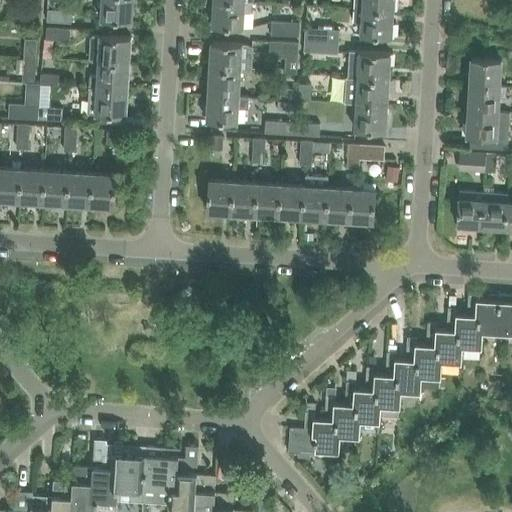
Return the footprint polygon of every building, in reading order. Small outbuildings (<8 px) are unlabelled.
[(133,0),(101,0),(101,19),(132,21),(133,0)] [(246,2),(222,0),(213,0),(212,26),(245,28),(245,12),(251,13),(252,2),(246,2)] [(355,0),(355,8),(362,8),(393,10),(394,0),(355,0)] [(393,10),(362,8),(355,8),(354,22),(361,23),(360,35),(392,37),(393,10)] [(47,22),(71,23),(72,11),(48,10),(47,22)] [(272,22),(271,35),(299,37),(300,23),(272,22)] [(46,39),(70,41),(70,29),(47,27),(46,39)] [(306,28),(305,40),(339,42),(340,30),(306,28)] [(91,61),(98,61),(129,63),(131,37),(92,35),(90,37),(89,57),(91,61)] [(25,39),(24,59),(24,57),(31,57),(30,61),(36,62),(37,40),(25,39)] [(339,42),(305,40),(304,51),(338,54),(339,42)] [(271,41),(270,55),(285,56),(284,71),(296,72),(296,56),(298,57),(299,43),(271,41)] [(211,42),(210,68),(240,70),(242,44),(211,42)] [(347,76),(358,77),(389,79),(391,53),(348,50),(347,76)] [(24,59),(23,79),(35,80),(36,62),(30,61),(31,57),(24,57),(24,59)] [(471,58),(469,84),(502,86),(503,59),(471,58)] [(98,61),(97,77),(97,87),(128,89),(129,63),(98,61)] [(210,68),(208,94),(239,96),(240,70),(210,68)] [(41,74),(41,85),(59,86),(60,75),(41,74)] [(128,89),(97,87),(97,77),(90,76),(87,113),(126,115),(128,89)] [(349,102),(356,103),(387,105),(389,79),(358,77),(357,91),(349,91),(349,102)] [(299,89),(298,100),(310,100),(311,84),(299,83),(299,89)] [(469,84),(468,110),(500,112),(501,98),(506,98),(507,86),(502,86),(469,84)] [(280,99),(298,100),(299,89),(281,88),(280,99)] [(248,96),(239,96),(208,94),(207,120),(238,122),(238,107),(247,107),(248,96)] [(387,105),(356,103),(354,129),(386,131),(387,105)] [(38,119),(39,107),(39,106),(24,105),(11,104),(10,118),(38,119)] [(39,107),(38,119),(62,120),(63,108),(39,107)] [(500,112),(468,110),(466,136),(499,138),(500,112)] [(296,135),(296,129),(297,122),(266,121),(265,133),(296,135)] [(297,122),(296,129),(296,135),(319,136),(320,124),(297,122)] [(30,125),(18,124),(16,148),(29,149),(30,125)] [(78,127),(65,127),(64,152),(76,152),(78,127)] [(108,129),(107,143),(118,143),(119,130),(108,129)] [(210,149),(223,149),(223,136),(211,135),(210,149)] [(252,162),(265,163),(266,139),(254,138),(252,162)] [(290,149),(301,149),(301,141),(291,140),(290,149)] [(301,141),(301,149),(300,165),(312,166),(314,141),(301,141)] [(360,169),(360,158),(361,144),(349,143),(347,168),(360,169)] [(385,146),(361,144),(360,158),(384,160),(385,146)] [(484,170),(486,170),(487,152),(459,150),(458,169),(483,170),(484,170)] [(487,152),(486,170),(494,171),(495,152),(487,152)] [(0,198),(19,200),(21,168),(22,161),(13,161),(13,167),(0,166),(0,198)] [(387,166),(386,178),(396,179),(398,167),(387,166)] [(19,200),(43,201),(45,170),(21,168),(19,200)] [(43,201),(67,203),(69,171),(45,170),(43,201)] [(67,203),(90,204),(92,172),(69,171),(67,203)] [(92,172),(90,204),(115,206),(117,174),(92,172)] [(302,217),(326,218),(328,186),(328,176),(305,175),(304,185),(302,217)] [(207,211),(231,212),(233,181),(209,179),(207,211)] [(231,212),(255,214),(257,182),(233,181),(231,212)] [(255,214),(279,215),(281,183),(257,182),(255,214)] [(352,188),(350,219),(374,221),(376,183),(364,182),(363,188),(352,188)] [(279,215),(302,217),(304,185),(281,183),(279,215)] [(326,218),(350,219),(352,188),(328,186),(326,218)] [(481,226),(505,228),(507,201),(508,194),(493,193),(493,187),(484,186),(484,192),(481,226)] [(457,224),(481,226),(484,192),(459,190),(457,224)] [(346,282),(335,281),(332,281),(330,304),(345,305),(346,282)] [(476,298),(477,293),(469,292),(468,309),(477,310),(476,315),(480,315),(479,331),(482,331),(507,333),(508,317),(501,316),(502,301),(497,301),(497,294),(488,293),(488,299),(476,298)] [(511,294),(497,294),(497,301),(502,301),(501,316),(508,317),(507,333),(511,333),(511,294)] [(467,314),(456,313),(456,307),(453,307),(448,307),(447,324),(456,324),(455,330),(459,330),(458,346),(462,346),(481,347),(482,331),(479,331),(480,315),(476,315),(477,310),(468,309),(467,314)] [(438,361),(442,361),(461,362),(462,346),(458,346),(459,330),(455,330),(456,324),(447,324),(447,329),(436,328),(436,322),(428,322),(427,339),(436,339),(435,345),(439,345),(438,361)] [(421,375),(441,377),(442,361),(438,361),(439,345),(435,345),(436,339),(427,339),(427,344),(415,343),(416,337),(407,337),(407,354),(415,354),(414,360),(418,361),(417,375),(421,375)] [(397,390),(400,390),(420,391),(421,375),(417,375),(418,361),(414,360),(415,354),(407,354),(406,358),(395,358),(395,352),(387,351),(386,369),(395,369),(394,374),(398,375),(397,390)] [(380,405),(380,415),(399,416),(400,390),(397,390),(398,375),(394,374),(395,369),(386,369),(386,373),(376,373),(376,367),(367,366),(366,384),(374,385),(373,390),(377,391),(376,405),(380,405)] [(347,371),(346,381),(355,381),(355,371),(347,371)] [(356,420),(360,420),(379,421),(380,415),(380,405),(376,405),(377,391),(373,390),(374,385),(366,384),(366,388),(354,387),(355,381),(346,381),(345,399),(354,400),(353,406),(357,406),(356,420)] [(336,435),(340,436),(359,437),(360,420),(356,420),(357,406),(353,406),(354,400),(345,399),(345,403),(334,402),(335,387),(327,387),(325,413),(334,413),(333,420),(337,420),(336,435)] [(306,411),(314,411),(315,402),(306,401),(306,411)] [(316,450),(333,451),(339,451),(340,436),(336,435),(337,420),(333,420),(334,413),(325,413),(325,418),(314,417),(314,411),(306,411),(305,427),(313,428),(313,434),(317,434),(317,441),(316,450)] [(313,428),(305,427),(290,426),(289,439),(317,441),(317,434),(313,434),(313,428)] [(118,503),(118,500),(143,502),(143,488),(146,446),(122,444),(121,453),(106,452),(107,440),(94,439),(93,459),(102,460),(102,459),(108,459),(108,463),(113,464),(112,485),(118,485),(117,503),(118,503)] [(310,452),(311,453),(316,453),(316,450),(317,441),(289,439),(289,451),(297,452),(310,452)] [(186,457),(170,456),(170,447),(146,446),(143,488),(143,502),(168,504),(170,490),(169,490),(169,489),(176,489),(177,468),(182,469),(182,465),(188,465),(197,466),(198,446),(186,445),(186,457)] [(116,511),(117,503),(118,485),(112,485),(113,464),(108,463),(108,459),(102,459),(102,460),(101,467),(73,465),(73,474),(82,474),(88,474),(87,478),(93,478),(92,499),(98,500),(98,510),(116,511)] [(169,506),(188,507),(188,506),(195,506),(195,486),(200,486),(200,482),(206,482),(206,483),(215,483),(216,475),(188,473),(188,465),(182,465),(182,469),(177,468),(176,489),(169,489),(169,490),(170,490),(168,504),(169,506)] [(97,511),(98,510),(98,500),(92,499),(93,478),(87,478),(88,474),(82,474),(81,482),(53,480),(53,488),(61,489),(68,489),(67,493),(73,493),(71,511),(97,511)] [(188,511),(213,511),(214,503),(219,503),(219,499),(225,499),(225,500),(234,501),(234,492),(206,490),(206,483),(206,482),(200,482),(200,486),(195,486),(195,506),(188,506),(188,507),(189,507),(188,511)] [(52,511),(53,508),(47,508),(47,504),(41,503),(41,504),(33,503),(33,495),(33,494),(32,494),(32,490),(15,489),(13,510),(12,511),(52,511)] [(71,511),(73,493),(67,493),(68,489),(61,489),(61,497),(33,495),(33,503),(41,504),(41,503),(47,504),(47,508),(53,508),(52,511),(71,511)] [(253,511),(253,510),(225,508),(225,500),(225,499),(219,499),(219,503),(214,503),(213,511),(253,511)]
